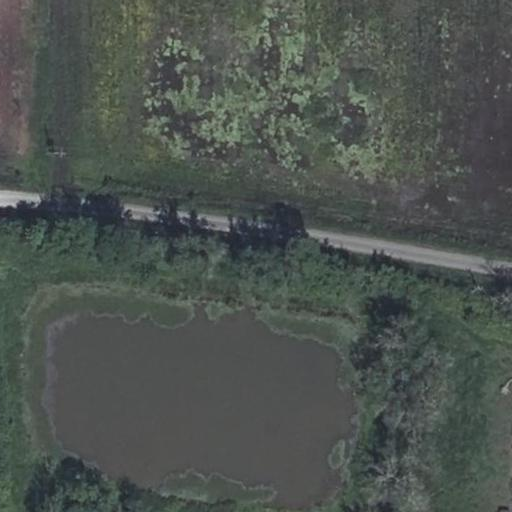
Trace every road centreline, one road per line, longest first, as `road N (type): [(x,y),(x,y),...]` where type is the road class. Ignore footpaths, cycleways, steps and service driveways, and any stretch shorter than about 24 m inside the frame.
road 1 (unclassified): [(0,198),(511,268)]
road 2 (track): [(42,0),(43,201)]
